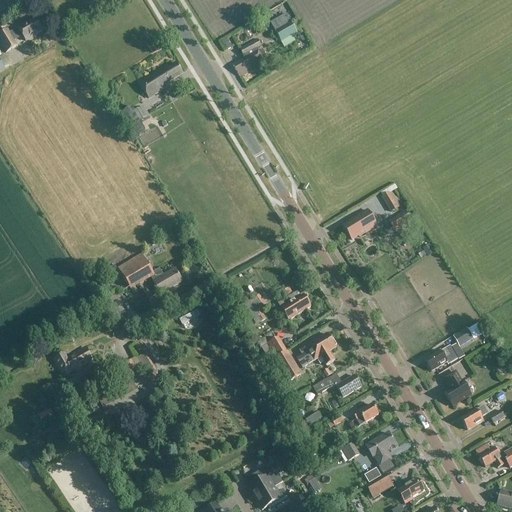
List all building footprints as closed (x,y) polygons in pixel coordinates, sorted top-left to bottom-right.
[(289,22),(288,23),(284,16),(270,24),(274,31),(282,44),(297,35),(289,22)] [(10,35),(9,34),(7,30),(0,34),(0,42),(7,54),(18,48),(15,43),(22,38),(25,44),(44,33),(35,18),(18,28),(19,30),(10,35)] [(246,59),(232,67),(239,79),(264,64),(262,61),(267,58),(262,50),(258,53),(257,52),(256,49),(260,47),(256,41),(239,51),(243,57),(244,56),(246,59)] [(167,69),(139,85),(147,99),(165,89),(162,85),(166,83),(167,83),(181,75),(177,67),(168,72),(167,69)] [(130,108),(120,114),(135,138),(144,132),(140,125),(149,119),(143,109),(134,114),(130,108)] [(393,191),(401,207),(411,201),(402,186),(393,191)] [(382,198),(391,213),(399,208),(390,193),(382,198)] [(343,227),(351,241),(358,237),(359,238),(376,228),(367,211),(353,220),(354,221),(343,227)] [(406,219),(397,224),(400,229),(409,224),(406,219)] [(404,230),(407,237),(413,234),(410,228),(404,230)] [(150,279),(152,282),(160,295),(173,288),(173,287),(182,281),(175,269),(163,276),(159,270),(153,274),(141,254),(117,269),(131,291),(150,279)] [(105,270),(110,278),(118,273),(114,265),(105,270)] [(294,295),(279,304),(282,309),(280,310),(281,312),(283,311),(289,321),(310,308),(302,296),(297,300),(294,295)] [(266,306),(261,298),(260,297),(257,299),(256,297),(248,302),(249,302),(244,305),(254,321),(257,319),(260,323),(263,322),(266,320),(261,312),(267,308),(265,306),(266,306)] [(467,329),(453,337),(460,349),(474,340),(467,329)] [(301,357),(296,360),(302,370),(320,358),(326,367),(333,362),(328,354),(335,349),(334,348),(335,346),(332,342),(330,342),(326,336),(298,352),(301,357)] [(267,346),(275,358),(284,353),(276,341),(267,346)] [(440,352),(424,362),(431,373),(446,364),(448,366),(458,360),(450,347),(440,353),(440,352)] [(63,377),(92,361),(85,348),(67,358),(65,353),(54,359),(63,377)] [(136,359),(147,375),(156,370),(146,353),(136,359)] [(286,356),(284,354),(284,353),(275,358),(275,359),(276,359),(279,364),(284,373),(290,383),(300,376),(294,366),(287,355),(286,356)] [(143,372),(136,359),(135,358),(120,367),(128,381),(143,372)] [(147,375),(136,359),(143,372),(145,376),(147,375)] [(335,374),(341,370),(338,364),(331,369),(335,374)] [(452,407),(470,396),(462,383),(461,383),(455,373),(444,380),(450,390),(444,394),(452,407)] [(353,377),(335,389),(342,400),(360,389),(353,377)] [(132,382),(116,390),(117,392),(121,401),(122,403),(138,394),(132,382)] [(325,383),(313,390),(318,397),(329,389),(325,383)] [(117,392),(99,401),(103,410),(121,401),(117,392)] [(501,394),(495,398),(499,404),(505,400),(501,394)] [(358,412),(353,415),(360,427),(364,424),(365,424),(377,416),(371,406),(359,414),(358,412)] [(476,411),(460,420),(467,431),(483,422),(481,419),(487,415),(483,408),(476,412),(476,411)] [(55,419),(50,410),(37,417),(43,426),(55,419)] [(317,411),(304,419),(309,427),(321,419),(317,411)] [(500,412),(489,418),(493,425),(504,419),(500,412)] [(334,427),(343,422),(340,417),(331,423),(334,427)] [(56,427),(64,431),(68,424),(60,420),(56,427)] [(95,443),(85,429),(77,434),(87,448),(95,443)] [(388,434),(366,448),(372,458),(374,457),(380,467),(378,468),(382,475),(394,469),(389,462),(390,461),(386,454),(385,453),(384,451),(388,448),(394,445),(388,434)] [(351,445),(341,452),(347,463),(359,457),(351,445)] [(475,453),(478,458),(484,469),(493,464),(497,469),(502,466),(499,460),(493,449),(489,452),(486,447),(475,453)] [(511,449),(503,454),(507,460),(505,462),(509,469),(511,467),(511,449)] [(271,458),(279,470),(287,465),(280,453),(271,458)] [(260,481),(248,489),(255,500),(273,489),(282,484),(275,472),(272,474),(268,467),(256,474),(260,481)] [(375,470),(364,477),(368,485),(380,478),(375,470)] [(366,488),(374,500),(393,488),(385,476),(366,488)] [(315,479),(308,483),(315,494),(321,490),(315,479)] [(396,492),(400,498),(405,506),(413,501),(412,499),(424,491),(417,480),(410,485),(409,484),(396,492)] [(278,511),(290,504),(282,491),(277,495),(273,489),(255,500),(261,511),(274,504),(278,511)] [(496,508),(511,511),(511,495),(500,492),(496,508)]
